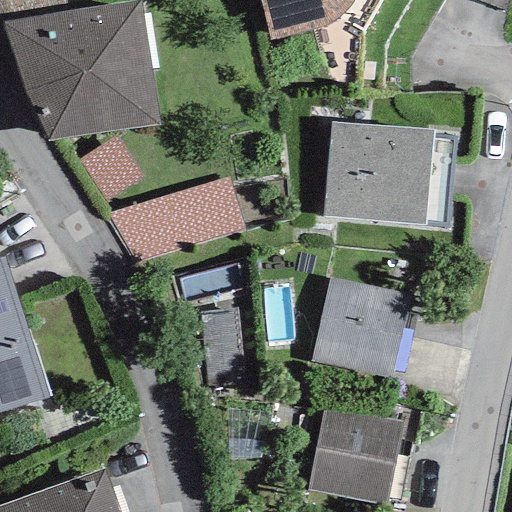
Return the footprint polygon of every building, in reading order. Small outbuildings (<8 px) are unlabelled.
[(0,0),(0,19),(2,23),(68,13),(63,0),(0,0)] [(259,0),(268,40),(319,29),(327,26),(333,22),(339,18),(343,15),(347,9),(353,2),(354,0),(259,0)] [(68,13),(2,23),(47,140),(159,124),(139,3),(68,13)] [(432,131),(330,121),(322,217),(423,226),(432,131)] [(142,178),(117,137),(78,162),(104,202),(142,178)] [(227,179),(106,215),(136,262),(244,231),(227,179)] [(3,257),(0,258),(0,413),(48,398),(3,257)] [(408,296),(327,280),(311,362),(392,378),(408,296)] [(201,313),(207,387),(243,385),(237,311),(201,313)] [(401,422),(321,411),(306,490),(386,505),(401,422)] [(117,511),(104,469),(0,505),(0,511),(117,511)]
